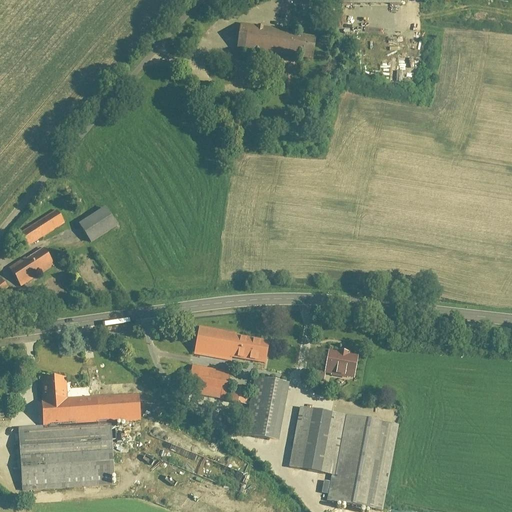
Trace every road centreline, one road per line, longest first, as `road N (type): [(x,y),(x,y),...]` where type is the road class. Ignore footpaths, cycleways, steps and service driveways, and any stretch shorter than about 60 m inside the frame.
road 1 (secondary): [(511,320),(287,302),(0,335)]
road 2 (residential): [(210,0),(146,54),(0,236)]
